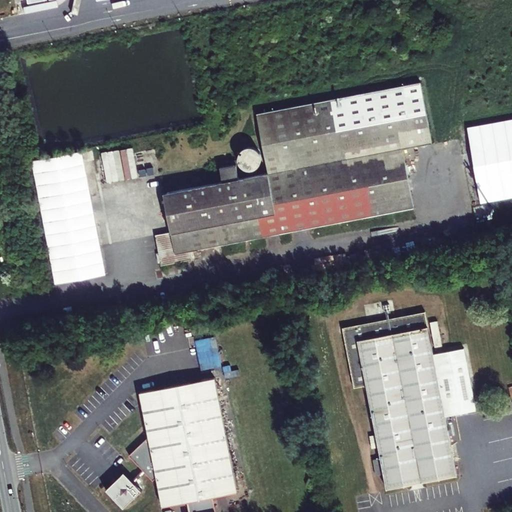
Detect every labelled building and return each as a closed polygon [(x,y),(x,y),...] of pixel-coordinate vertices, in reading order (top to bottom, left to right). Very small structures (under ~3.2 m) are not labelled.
[(431,142),(416,81),(261,111),(266,172),(238,178),(235,163),(218,166),(221,181),(163,192),(170,232),(154,235),(160,264),(190,259),(189,249),(412,205),(402,147),(431,142)] [(241,171),(262,170),(262,149),(241,150),(241,171)] [(110,180),(107,159),(120,157),(119,150),(102,153),(107,180),(110,180)] [(370,387),(389,489),(412,485),(413,487),(423,485),(422,483),(458,477),(448,419),(479,413),(467,351),(436,357),(428,314),(346,329),(358,389),(370,387)] [(437,321),(430,322),(434,347),(441,346),(437,321)] [(209,337),(195,340),(202,370),(216,367),(209,337)] [(237,492),(215,379),(140,392),(148,437),(128,456),(141,471),(131,480),(123,473),(104,491),(122,509),(140,491),(134,484),(144,474),(151,481),(156,478),(161,508),(186,503),(188,511),(214,511),(212,497),(237,492)] [(384,476),(381,461),(375,462),(377,477),(384,476)]
